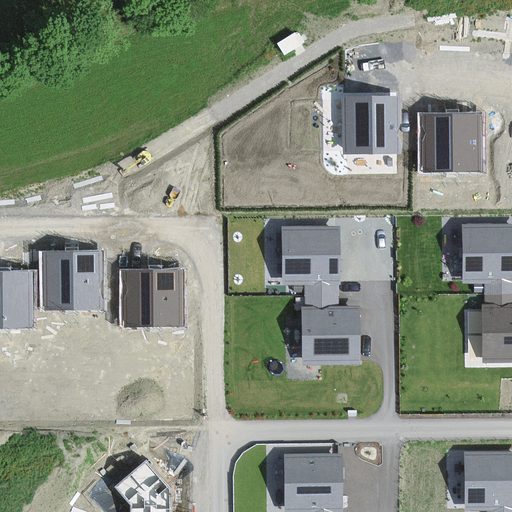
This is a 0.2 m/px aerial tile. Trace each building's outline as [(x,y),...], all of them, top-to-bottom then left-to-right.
[(306,42),(299,30),(277,43),(284,55),(306,42)] [(402,152),(402,96),(344,97),(344,153),(402,152)] [(480,170),(480,114),(425,115),(425,170),(480,170)] [(285,228),(286,284),(307,284),(340,283),(339,228),(285,228)] [(465,280),(465,284),(486,284),(511,283),(511,228),(465,228),(465,280)] [(105,254),(43,254),(43,311),(105,310),(105,254)] [(187,270),(122,271),(123,327),(187,326),(187,270)] [(35,271),(0,271),(0,330),(36,330),(35,271)] [(307,284),(307,296),(307,307),(340,307),(340,283),(307,284)] [(511,307),(511,283),(486,284),(486,308),(511,307)] [(359,307),(340,307),(307,307),(304,307),(304,364),(360,363),(360,361),(359,307)] [(511,307),(486,308),(482,308),(483,366),(511,366),(511,307)] [(288,455),(288,510),(309,510),(342,510),(341,454),(288,455)] [(511,454),(468,455),(469,510),(489,510),(511,509),(511,454)] [(170,511),(171,489),(147,462),(118,487),(132,504),(131,511),(170,511)]
